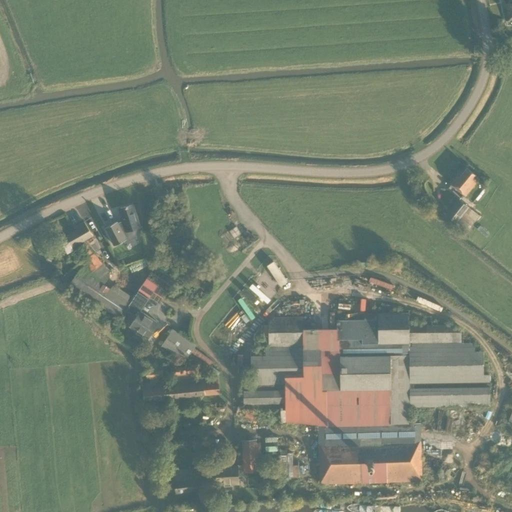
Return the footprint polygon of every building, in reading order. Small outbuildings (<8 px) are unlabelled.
[(511,20),(511,0),(503,0),(505,4),(502,5),(506,22),(511,20)] [(451,183),(465,196),(479,179),(476,177),(477,176),(467,168),(459,177),(458,175),(451,183)] [(446,213),(467,231),(480,215),(458,198),(446,213)] [(136,237),(133,230),(141,227),(134,204),(119,209),(124,223),(119,225),(117,221),(105,228),(114,246),(127,240),(128,241),(136,237)] [(86,242),(84,241),(94,236),(85,222),(75,227),(77,230),(66,237),(68,240),(62,244),(68,254),(75,250),(86,264),(80,270),(71,283),(119,317),(129,302),(104,286),(110,276),(110,272),(103,263),(85,242),(86,242)] [(232,239),(247,228),(243,223),(228,234),(232,239)] [(227,225),(217,230),(219,235),(229,229),(227,225)] [(275,260),(271,264),(209,339),(226,353),(292,274),(275,260)] [(370,278),(369,283),(393,288),(394,283),(370,278)] [(147,279),(139,291),(150,298),(158,286),(147,279)] [(138,292),(126,310),(137,317),(129,327),(148,340),(159,323),(141,311),(149,299),(138,292)] [(321,484),(422,482),(421,424),(410,424),(410,407),(490,406),(490,386),(414,388),(414,383),(490,382),(490,374),(484,374),(484,352),(476,352),(476,343),(462,343),(462,331),(453,330),(453,326),(445,325),(410,326),(410,313),(379,314),(379,320),(338,320),(338,329),(304,329),(304,317),(275,317),(269,324),(270,346),(266,347),(266,355),(251,356),(252,384),(244,385),(244,404),(245,404),(245,410),(281,409),(281,421),(286,421),(320,426),(321,484)] [(213,360),(194,348),(197,344),(172,328),(161,345),(185,361),(191,352),(210,365),(213,360)] [(172,370),(173,377),(177,376),(197,374),(196,368),(172,370)] [(146,373),(147,379),(149,379),(158,378),(164,378),(164,371),(146,373)] [(197,374),(177,376),(178,381),(170,382),(172,399),(220,394),(218,377),(197,379),(197,374)] [(158,378),(149,379),(150,383),(143,384),(145,402),(169,399),(168,382),(158,383),(158,378)] [(245,473),(248,473),(258,472),(258,458),(263,458),(262,443),(257,443),(257,441),(244,441),(245,465),(245,473)] [(280,477),(298,477),(298,450),(281,450),(280,477)] [(248,476),(248,473),(245,473),(245,465),(216,466),(217,486),(239,485),(239,476),(248,476)] [(176,483),(178,493),(201,490),(200,480),(199,468),(181,471),(181,468),(174,469),(176,483)]
